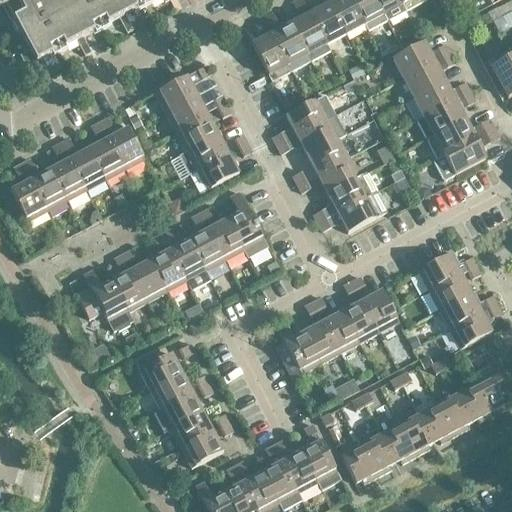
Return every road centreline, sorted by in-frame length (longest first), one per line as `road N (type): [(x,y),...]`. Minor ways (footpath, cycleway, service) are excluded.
road 1 (residential): [(330,285),(203,30)]
road 2 (residential): [(203,30),(21,122),(0,123)]
road 3 (residential): [(281,427),(237,336),(330,285)]
road 4 (residential): [(330,285),(511,191)]
road 5 (unknown): [(510,158),(502,121),(455,34)]
road 6 (unknown): [(268,160),(156,227)]
